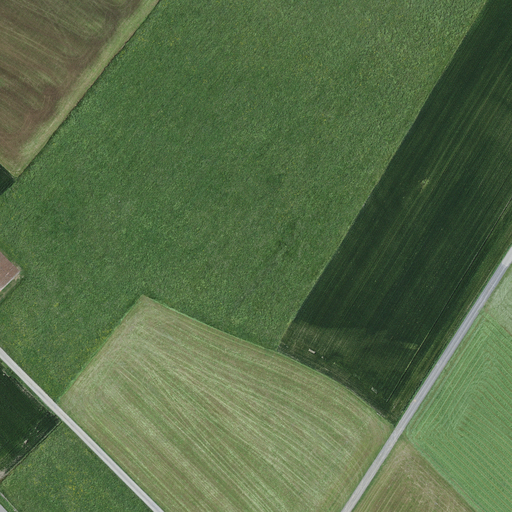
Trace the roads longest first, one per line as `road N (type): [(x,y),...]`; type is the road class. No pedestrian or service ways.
road 1 (track): [(344,511),(511,253)]
road 2 (track): [(0,351),(160,511)]
